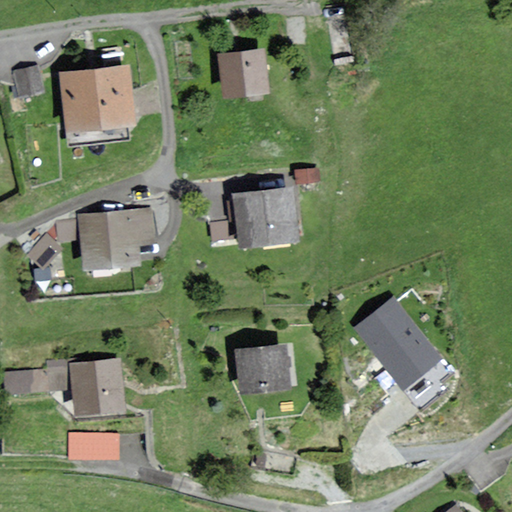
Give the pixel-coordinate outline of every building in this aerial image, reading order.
[(264,50),(222,54),(226,92),(267,88),(264,50)] [(126,66),(64,74),(70,127),(132,120),(126,66)] [(36,69),(18,72),(21,90),(40,87),(36,69)] [(291,188),(236,194),(241,242),(297,235),(291,188)] [(149,209),(81,216),(86,265),(137,260),(136,242),(152,240),(149,209)] [(50,227),(30,248),(46,263),(66,242),(50,227)] [(439,357),(394,300),(360,327),(405,384),(439,357)] [(284,347),(238,352),(242,389),(288,384),(284,347)] [(117,361),(74,364),(78,410),(121,406),(117,361)] [(42,371),(8,373),(9,391),(43,389),(42,371)] [(122,453),(122,428),(72,427),(71,453),(122,453)]
